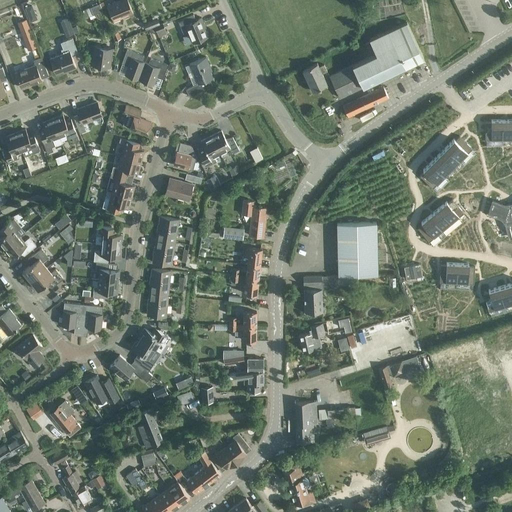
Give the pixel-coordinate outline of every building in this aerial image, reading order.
[(127,0),(120,0),(107,5),(113,20),(133,12),(127,0)] [(93,14),(103,10),(99,3),(90,7),(93,14)] [(193,13),(177,20),(183,33),(188,31),(192,42),(208,36),(203,25),(204,25),(201,17),(195,19),(193,13)] [(339,97),(404,66),(405,66),(422,58),(407,21),(369,39),(371,41),(366,44),(371,55),(329,75),(339,97)] [(154,26),(159,36),(167,32),(163,22),(154,26)] [(111,31),(115,40),(121,37),(117,29),(111,31)] [(49,58),(55,73),(68,68),(69,70),(76,67),(71,54),(78,52),(72,37),(60,42),(62,48),(60,49),(62,53),(49,58)] [(112,48),(93,45),(90,64),(103,66),(104,62),(110,63),(112,48)] [(139,79),(141,72),(145,62),(142,61),(144,55),(126,49),(121,63),(128,65),(125,73),(139,79)] [(15,72),(21,87),(41,79),(41,78),(48,75),(41,56),(33,59),(35,65),(15,72)] [(212,77),(211,72),(208,65),(209,65),(206,56),(189,64),(198,83),(186,89),(189,96),(212,84),(209,78),(212,77)] [(162,78),(164,72),(168,64),(150,58),(148,63),(145,62),(141,72),(139,79),(153,84),(156,76),(162,78)] [(326,83),(321,72),(326,70),(323,64),(318,66),(316,63),(301,70),(311,90),(326,83)] [(347,116),(387,97),(382,86),(342,105),(347,116)] [(82,123),(102,115),(96,101),(78,108),(77,109),(78,114),(73,116),(77,126),(79,133),(85,130),(82,123)] [(130,126),(129,127),(147,134),(151,122),(138,117),(141,110),(126,104),(123,111),(127,113),(123,124),(130,126)] [(63,114),(52,118),(59,137),(66,134),(68,139),(71,138),(73,142),(79,140),(74,127),(73,125),(67,127),(63,114)] [(59,137),(52,118),(42,122),(47,135),(41,137),(44,144),(47,153),(53,151),(52,147),(62,143),(59,137)] [(491,121),(485,121),(485,139),(502,139),(502,119),(491,119),(491,121)] [(511,119),(502,119),(502,139),(511,138),(511,119)] [(25,128),(15,132),(22,151),(28,148),(30,153),(40,149),(35,136),(29,138),(25,128)] [(221,130),(211,135),(220,153),(226,150),(228,155),(239,149),(232,137),(226,140),(221,130)] [(22,151),(15,132),(5,136),(8,146),(3,149),(8,162),(17,158),(16,153),(22,151)] [(220,153),(211,135),(200,140),(205,150),(199,153),(206,166),(216,161),(214,156),(220,153)] [(453,138),(445,146),(459,159),(471,147),(458,135),(454,139),(453,138)] [(124,145),(121,156),(140,161),(144,150),(135,147),(136,142),(120,137),(118,143),(124,145)] [(196,155),(190,144),(180,141),(177,151),(173,164),(193,170),(196,155)] [(89,146),(86,149),(87,152),(97,155),(98,155),(100,150),(100,149),(89,146)] [(445,146),(438,153),(452,167),(459,159),(445,146)] [(66,153),(55,157),(57,164),(68,159),(66,153)] [(438,153),(430,161),(444,175),(452,167),(438,153)] [(140,161),(121,156),(118,167),(113,166),(111,172),(129,177),(131,171),(137,173),(140,161)] [(424,171),(419,175),(432,187),(444,175),(430,161),(422,169),(424,171)] [(237,165),(229,169),(232,174),(240,170),(237,165)] [(106,189),(112,191),(131,196),(134,184),(128,183),(129,177),(111,172),(106,189)] [(186,172),(185,178),(200,183),(202,177),(186,172)] [(205,180),(210,188),(220,183),(215,175),(205,180)] [(169,177),(165,193),(188,199),(192,184),(169,177)] [(131,196),(112,191),(110,198),(105,197),(102,207),(120,212),(122,206),(128,208),(131,196)] [(446,201),(438,208),(450,223),(463,212),(452,198),(447,202),(446,201)] [(266,207),(253,205),(253,200),(243,199),(242,213),(251,214),(249,235),(263,236),(266,207)] [(511,203),(505,205),(492,200),(488,213),(505,219),(511,237),(511,236),(511,203)] [(36,204),(32,206),(42,217),(52,208),(36,204)] [(438,208),(429,215),(442,230),(450,223),(438,208)] [(158,227),(176,230),(178,218),(160,215),(158,227)] [(422,224),(417,227),(428,241),(442,230),(429,215),(421,222),(422,224)] [(84,223),(93,224),(93,219),(85,217),(76,216),(76,222),(84,223)] [(0,236),(0,243),(4,248),(19,236),(15,230),(20,226),(13,218),(2,227),(5,232),(0,236)] [(338,275),(336,275),(304,275),(304,293),(322,293),(322,288),(336,287),(336,285),(358,284),(358,274),(377,274),(376,221),(337,222),(338,275)] [(95,243),(101,243),(120,245),(121,240),(122,241),(123,234),(110,233),(111,226),(97,225),(96,236),(95,243)] [(243,238),(244,228),(224,226),(223,236),(243,238)] [(158,227),(156,238),(175,242),(176,230),(158,227)] [(19,236),(4,248),(11,257),(20,250),(24,255),(36,245),(29,237),(24,241),(19,236)] [(156,238),(154,250),(173,253),(175,242),(156,238)] [(96,261),(107,262),(108,262),(108,256),(120,257),(121,250),(120,250),(120,245),(101,243),(100,250),(94,250),(93,261),(96,261)] [(247,262),(260,264),(262,248),(246,246),(246,253),(248,253),(247,262)] [(22,271),(30,280),(46,267),(42,262),(47,258),(47,255),(41,247),(28,258),(32,263),(22,271)] [(173,253),(154,250),(152,262),(171,265),(173,253)] [(99,272),(98,279),(118,281),(119,269),(106,268),(107,262),(96,261),(95,271),(99,272)] [(245,278),(258,279),(260,264),(247,262),(245,278)] [(440,264),(439,281),(456,282),(457,263),(446,262),(446,264),(440,264)] [(457,263),(456,282),(473,283),(474,265),(468,265),(468,263),(457,263)] [(46,267),(30,280),(37,290),(47,282),(51,287),(63,278),(55,268),(50,272),(46,267)] [(151,268),(150,280),(169,282),(170,270),(151,268)] [(258,279),(245,278),(244,288),(247,288),(246,294),(256,295),(258,279)] [(118,281),(98,279),(97,286),(93,286),(92,296),(105,297),(106,291),(117,292),(118,281)] [(149,291),(168,293),(169,282),(150,280),(149,291)] [(511,293),(509,283),(499,286),(504,305),(511,302),(511,293)] [(488,291),(483,293),(488,310),(504,305),(499,286),(488,289),(488,291)] [(149,291),(148,303),(167,304),(168,293),(149,291)] [(322,293),(304,293),(304,312),(317,311),(317,315),(322,315),(322,293)] [(73,334),(80,335),(83,304),(64,302),(63,310),(61,324),(74,326),(73,334)] [(167,304),(148,303),(147,314),(165,316),(167,304)] [(0,326),(0,334),(2,338),(7,334),(20,324),(13,314),(8,308),(6,310),(2,304),(0,305),(0,325),(1,326),(0,326)] [(83,304),(80,335),(87,335),(88,327),(101,328),(102,314),(103,306),(83,304)] [(243,326),(256,326),(256,311),(243,311),(243,326)] [(351,331),(348,317),(338,319),(340,326),(344,325),(345,332),(351,331)] [(303,351),(319,347),(317,336),(325,334),(322,322),(311,325),(312,330),(299,333),(303,351)] [(256,341),(256,326),(243,326),(243,335),(246,335),(245,341),(256,341)] [(137,337),(155,349),(160,352),(170,337),(158,329),(154,335),(144,328),(137,337)] [(27,357),(33,365),(44,357),(37,349),(42,346),(33,334),(17,347),(26,358),(27,357)] [(155,349),(137,337),(131,347),(142,354),(138,359),(150,367),(156,358),(152,355),(155,349)] [(341,338),(344,347),(350,346),(348,342),(346,337),(341,338)] [(151,374),(145,368),(134,359),(130,364),(119,354),(110,365),(124,378),(132,369),(146,381),(151,374)] [(235,361),(236,362),(247,360),(247,370),(235,372),(247,370),(263,370),(263,358),(247,358),(247,356),(244,356),(235,358),(235,357),(230,357),(231,361),(235,361)] [(401,360),(378,367),(385,388),(392,386),(389,374),(392,373),(393,375),(404,371),(404,369),(401,360)] [(308,376),(319,372),(317,366),(306,370),(308,376)] [(243,383),(247,383),(247,390),(259,390),(260,383),(263,383),(263,370),(247,370),(235,372),(236,378),(243,377),(243,383)] [(85,381),(96,402),(106,397),(109,402),(119,397),(109,378),(101,382),(97,374),(85,381)] [(77,385),(71,388),(77,396),(82,392),(77,385)] [(201,387),(202,401),(213,400),(212,386),(201,387)] [(65,399),(49,412),(55,418),(66,432),(69,435),(80,426),(70,413),(74,410),(65,399)] [(307,423),(316,423),(315,400),(295,401),(297,442),(308,441),(307,423)] [(319,419),(355,416),(355,405),(343,406),(343,407),(318,409),(319,419)] [(146,445),(162,439),(150,408),(139,412),(143,424),(138,426),(146,445)] [(393,424),(363,433),(366,442),(389,436),(388,430),(395,428),(393,424)] [(0,461),(2,460),(1,460),(28,443),(20,430),(12,435),(12,437),(0,444),(0,461)] [(235,439),(226,447),(236,461),(243,455),(246,453),(245,452),(251,448),(238,432),(232,436),(235,439)] [(160,448),(156,451),(160,456),(168,450),(166,447),(160,448)] [(236,461),(226,447),(216,454),(211,458),(221,471),(226,467),(226,468),(229,466),(236,461)] [(56,463),(68,456),(65,449),(52,456),(56,463)] [(186,480),(196,492),(221,473),(211,460),(210,461),(204,450),(197,453),(205,465),(186,480)] [(141,454),(142,460),(155,457),(153,451),(141,454)] [(155,457),(142,460),(143,466),(156,463),(155,457)] [(75,470),(72,472),(65,460),(60,463),(67,475),(62,477),(70,491),(79,486),(78,483),(81,480),(75,470)] [(292,463),(281,466),(291,497),(289,498),(291,503),(293,503),(309,498),(307,492),(305,486),(307,485),(308,482),(307,478),(304,477),(303,477),(301,472),(300,473),(299,467),(294,469),(292,463)] [(135,468),(130,471),(138,482),(143,478),(135,468)] [(176,478),(182,474),(179,470),(173,474),(176,478)] [(138,482),(130,471),(125,475),(133,485),(138,482)] [(92,478),(97,487),(105,483),(100,474),(92,478)] [(32,510),(45,502),(31,479),(8,493),(11,497),(21,491),(26,499),(23,501),(26,507),(29,504),(32,510)] [(178,481),(168,487),(180,504),(189,497),(178,481)] [(91,498),(92,497),(84,485),(71,492),(79,505),(92,498),(91,498)] [(160,494),(171,510),(180,504),(168,487),(160,494)] [(160,494),(151,500),(159,511),(168,511),(171,510),(160,494)] [(0,496),(0,511),(11,511),(1,496),(0,496)] [(254,511),(256,511),(246,497),(227,511),(254,511)] [(258,511),(267,511),(259,499),(253,504),(258,511)] [(159,511),(151,500),(142,506),(145,511),(159,511)] [(92,511),(99,511),(108,508),(104,501),(90,508),(92,511)]
